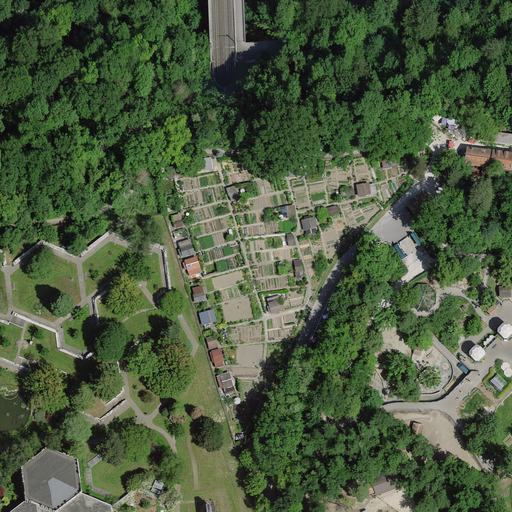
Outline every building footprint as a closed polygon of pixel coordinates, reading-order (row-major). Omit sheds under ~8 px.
[(511,145),(511,134),(480,131),(479,141),(511,145)] [(511,156),(470,151),(468,166),(483,169),(482,176),(491,177),(492,170),(511,172),(511,156)] [(382,156),(384,168),(399,165),(397,154),(382,156)] [(167,167),(168,173),(182,171),(181,165),(167,167)] [(370,193),(368,183),(357,185),(359,195),(370,193)] [(233,187),(227,189),(229,195),(235,193),(233,187)] [(418,199),(409,205),(420,221),(438,209),(427,193),(418,199)] [(293,206),(280,208),(282,217),(295,215),(293,206)] [(337,213),(336,207),(327,209),(328,215),(337,213)] [(304,229),(315,227),(313,218),(302,221),(304,229)] [(402,243),(408,250),(418,241),(412,234),(402,243)] [(195,254),(192,246),(182,250),(184,257),(195,254)] [(197,259),(187,262),(189,271),(200,268),(197,259)] [(294,261),(297,278),(303,277),(300,260),(294,261)] [(511,288),(501,288),(502,299),(511,299),(511,288)] [(204,293),(194,295),(196,303),(205,300),(204,293)] [(281,301),(269,304),(272,313),(283,310),(281,301)] [(208,312),(200,314),(205,332),(213,330),(208,312)] [(498,329),(498,333),(504,339),(508,339),(511,334),(511,327),(508,323),(504,323),(498,329)] [(215,337),(207,340),(210,349),(218,347),(215,337)] [(423,348),(416,346),(413,354),(421,356),(423,348)] [(475,346),(469,352),(469,355),(475,362),(479,362),(485,356),(485,352),(479,346),(475,346)] [(220,349),(212,351),(215,363),(223,361),(220,349)] [(229,373),(220,376),(224,389),(232,386),(229,373)] [(401,385),(397,377),(390,381),(394,388),(401,385)] [(374,382),(366,380),(365,388),(372,390),(374,382)] [(419,389),(418,381),(410,382),(412,390),(419,389)] [(423,426),(414,424),(412,435),(421,437),(423,426)] [(51,511),(59,511),(83,495),(78,461),(48,450),(22,469),(25,502),(51,511)] [(372,483),(366,486),(369,494),(375,492),(376,495),(405,484),(405,482),(409,480),(404,468),(371,481),(372,483)] [(169,511),(167,500),(138,488),(113,507),(113,511),(169,511)] [(113,511),(113,507),(83,495),(59,511),(51,511),(25,502),(12,511),(113,511)]
